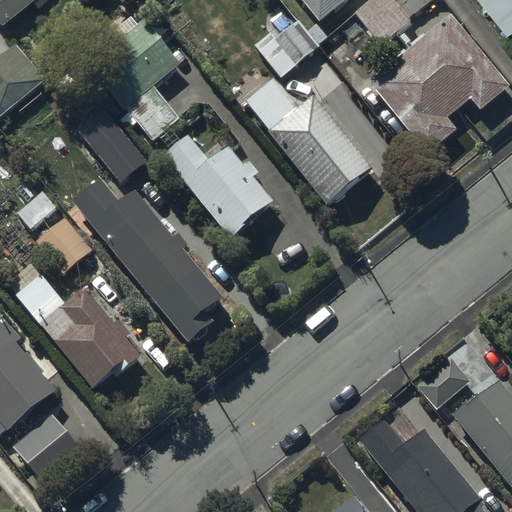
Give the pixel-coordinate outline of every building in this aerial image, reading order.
[(0,0),(0,31),(3,35),(44,0),(0,0)] [(295,0),(319,29),(354,0),(295,0)] [(389,0),(377,0),(355,19),(383,51),(411,26),(389,0)] [(511,0),(478,0),(505,32),(511,26),(511,0)] [(453,22),(370,90),(427,160),(456,137),(447,126),(471,106),(481,118),(511,94),(453,22)] [(182,72),(143,27),(139,31),(132,23),(111,40),(118,47),(87,73),(125,117),(127,115),(155,147),(183,124),(157,93),(182,72)] [(271,40),(255,52),(282,84),(321,51),(299,25),(275,45),(271,40)] [(0,121),(45,85),(17,51),(0,64),(0,121)] [(270,140),(269,141),(327,212),(374,175),(316,102),(298,117),(274,88),(247,110),(270,140)] [(106,116),(81,137),(124,189),(149,169),(106,116)] [(187,144),(165,162),(233,247),(248,235),(247,233),(274,210),(253,186),(259,180),(248,168),(243,172),(229,156),(212,171),(187,144)] [(43,197),(18,220),(32,236),(58,214),(43,197)] [(119,217),(94,237),(161,318),(204,281),(183,257),(189,252),(179,241),(174,245),(159,227),(158,228),(146,214),(129,229),(119,217)] [(67,224),(37,249),(64,281),(94,256),(67,224)] [(18,302),(17,303),(93,397),(112,381),(117,386),(142,365),(126,345),(131,341),(120,328),(116,332),(86,294),(66,311),(42,281),(41,282),(32,271),(9,291),(18,302)] [(0,441),(5,438),(9,443),(59,401),(17,351),(22,347),(0,321),(0,441)] [(450,365),(416,393),(436,417),(470,388),(450,365)] [(476,402),(452,422),(511,496),(511,404),(500,389),(479,406),(476,402)] [(53,422),(14,453),(44,491),(83,460),(53,422)] [(482,511),(423,439),(398,458),(403,464),(383,480),(409,511),(482,511)]
